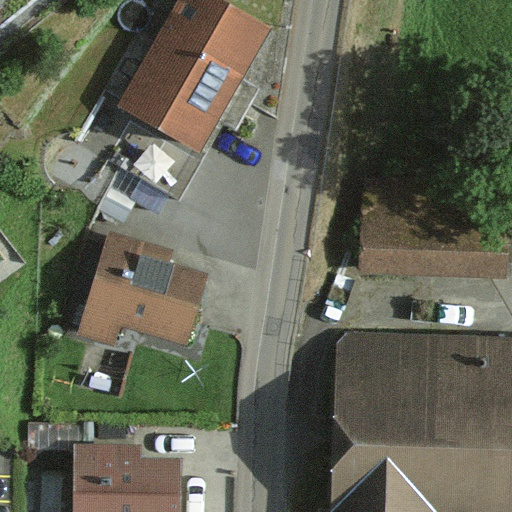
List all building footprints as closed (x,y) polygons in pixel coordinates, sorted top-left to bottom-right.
[(279,40),(207,0),(195,0),(128,118),(208,164),(279,40)] [(511,208),(371,205),(370,268),(511,271),(511,208)] [(218,280),(115,253),(95,330),(198,356),(218,280)] [(511,511),(511,345),(352,339),(343,511),(511,511)] [(195,511),(198,462),(93,459),(91,511),(195,511)]
